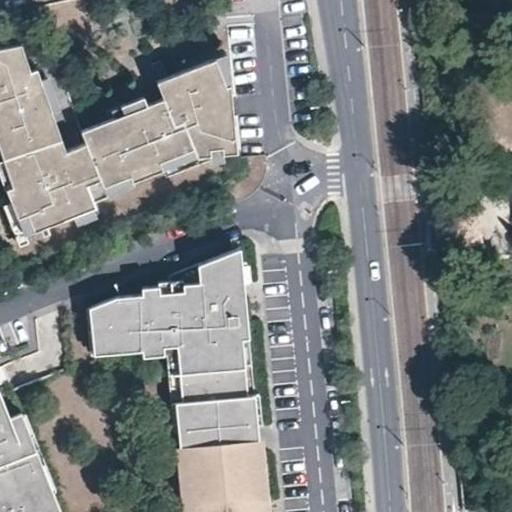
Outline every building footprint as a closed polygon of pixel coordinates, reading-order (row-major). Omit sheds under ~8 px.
[(34,71),(25,45),(0,50),(0,140),(18,190),(13,191),(30,236),(99,207),(96,200),(110,194),(109,189),(134,179),(136,183),(167,171),(167,170),(163,162),(198,148),(200,155),(237,148),(230,51),(204,63),(160,82),(168,99),(172,109),(162,114),(157,104),(129,116),(88,134),(92,143),(71,152),(67,143),(47,86),(41,69),(34,71)] [(140,101),(125,107),(129,116),(157,104),(153,95),(140,101)] [(168,99),(157,104),(162,114),(172,109),(168,99)] [(88,134),(67,143),(71,152),(92,143),(88,134)] [(0,140),(0,155),(13,191),(18,190),(0,140)] [(167,170),(200,155),(198,148),(163,162),(167,170)] [(109,189),(110,194),(136,183),(134,179),(109,189)] [(200,268),(201,277),(185,279),(185,285),(162,288),(161,281),(143,282),(143,290),(116,292),(91,302),(96,350),(144,346),(145,352),(166,349),(166,341),(178,340),(184,395),(177,398),(180,427),(181,442),(177,442),(184,511),(272,511),(265,434),(261,434),(257,390),(249,388),(244,333),(251,333),(246,290),(240,243),(199,259),(200,268)] [(200,268),(199,259),(172,270),(172,276),(185,275),(185,279),(201,277),(200,268)] [(172,276),(160,277),(161,281),(162,288),(185,285),(185,279),(185,275),(172,276)] [(176,428),(180,427),(177,398),(184,395),(178,340),(166,341),(166,349),(168,349),(176,428)] [(0,511),(65,511),(23,407),(12,412),(1,387),(0,387),(0,511)]
